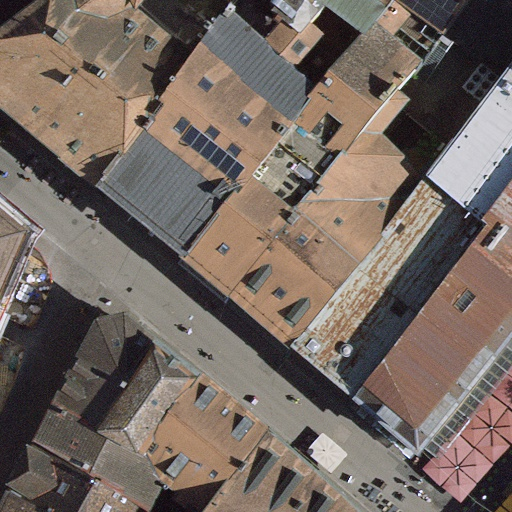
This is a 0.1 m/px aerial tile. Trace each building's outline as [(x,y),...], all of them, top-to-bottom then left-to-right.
[(0,0),(0,103),(102,185),(192,56),(138,13),(149,0),(0,0)] [(380,16),(393,0),(283,0),(269,18),(278,24),(264,46),(226,11),(192,56),(102,185),(141,219),(185,257),(313,92),(296,75),(324,37),(309,27),(322,12),(359,38),(380,16)] [(293,347),(419,456),(511,333),(511,0),(479,0),(436,58),(399,109),(451,149),(437,167),(293,347)] [(436,58),(479,0),(393,0),(380,16),(436,58)] [(436,58),(380,16),(359,38),(313,92),(185,257),(196,266),(249,311),(293,347),(437,167),(421,152),(395,152),(379,136),(399,109),(436,58)] [(0,281),(20,236),(0,220),(0,281)] [(98,431),(158,348),(125,321),(100,325),(58,406),(98,431)] [(141,457),(196,380),(158,348),(98,431),(141,457)] [(264,435),(196,380),(141,457),(199,498),(210,507),(264,435)] [(98,431),(58,406),(38,447),(141,511),(187,511),(199,498),(141,457),(98,431)] [(349,511),(264,435),(210,507),(199,498),(187,511),(349,511)] [(141,511),(38,447),(9,499),(31,511),(141,511)] [(31,511),(9,499),(3,511),(31,511)]
